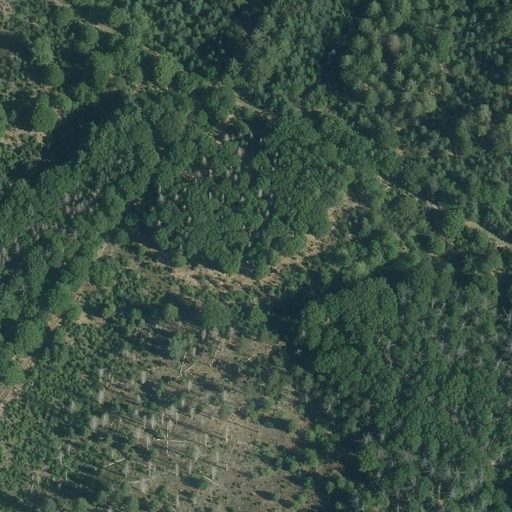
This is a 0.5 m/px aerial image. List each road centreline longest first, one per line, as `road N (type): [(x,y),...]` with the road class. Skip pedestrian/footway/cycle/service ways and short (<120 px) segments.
road 1 (track): [(511,246),(213,89)]
road 2 (track): [(213,89),(50,0)]
